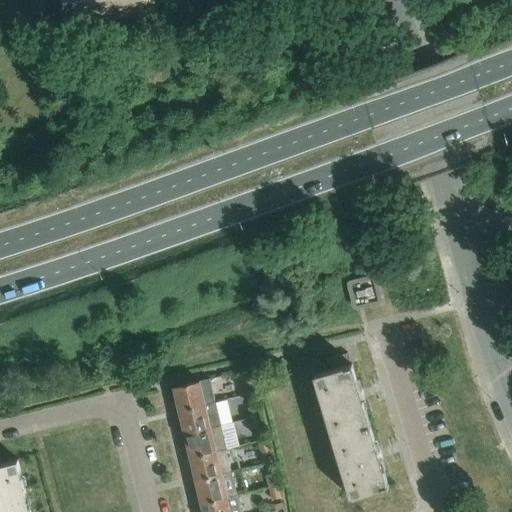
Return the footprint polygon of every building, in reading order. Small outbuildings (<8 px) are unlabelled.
[(374,275),(350,281),(349,281),(349,282),(355,306),(356,307),(380,301),(381,300),(375,276),(374,275)] [(318,303),(320,311),(332,307),(329,299),(318,303)] [(348,353),(327,359),(331,370),(352,364),(348,353)] [(371,424),(353,363),(352,364),(331,370),(314,375),(332,436),(371,424)] [(201,380),(173,386),(179,410),(206,404),(206,403),(215,400),(210,378),(201,380)] [(258,391),(255,378),(245,380),(248,394),(258,391)] [(260,403),(258,391),(248,394),(251,405),(260,403)] [(222,424),(216,400),(215,400),(206,403),(206,404),(179,410),(184,433),(222,424)] [(228,448),(222,424),(184,433),(190,456),(228,448)] [(389,486),(378,450),(371,424),(332,436),(351,498),(389,486)] [(269,438),(266,425),(256,427),(259,440),(269,438)] [(274,461),(269,438),(259,440),(264,463),(274,461)] [(233,471),(228,448),(190,456),(196,480),(233,471)] [(0,511),(31,511),(18,458),(0,462),(0,511)] [(239,494),(233,471),(196,480),(201,503),(239,494)] [(279,484),(276,471),(267,473),(270,487),(279,484)] [(282,496),(279,484),(270,487),(273,498),(282,496)] [(243,511),(239,494),(201,503),(203,511),(243,511)]
